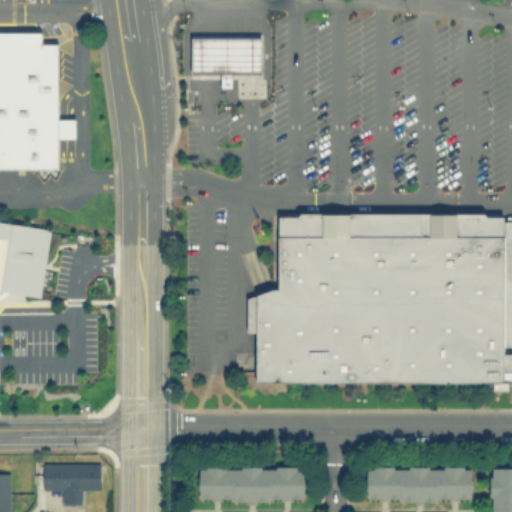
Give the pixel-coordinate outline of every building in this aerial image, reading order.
[(0,167),(57,167),(57,137),(74,137),(74,119),(57,119),(57,42),(44,42),(44,31),(0,31),(0,167)] [(189,36),(202,36),(250,36),(259,36),(259,72),(250,72),(231,72),(231,87),(219,87),(219,72),(202,72),(189,72),(189,36)] [(254,383),(254,333),(246,333),(246,298),(270,289),(277,289),(277,216),(299,216),(299,212),(483,213),(483,215),(503,215),(503,221),(503,346),(503,354),(511,354),(511,384),(508,384),(508,390),(492,390),(492,383),(254,383)] [(0,220),(0,290),(40,297),(50,228),(0,220)] [(503,346),(511,345),(511,221),(503,221),(503,346)] [(99,461),(42,461),(41,490),(60,490),(60,503),(82,503),(82,489),(99,489),(99,461)] [(303,465),(197,464),(197,499),(302,500),(303,465)] [(470,500),(470,465),(365,465),(365,500),(470,500)] [(511,511),(511,467),(488,467),(488,511),(511,511)] [(9,471),(0,471),(0,511),(9,511),(9,471)]
